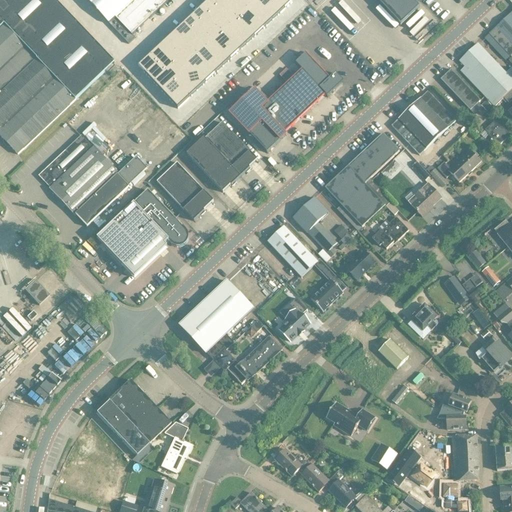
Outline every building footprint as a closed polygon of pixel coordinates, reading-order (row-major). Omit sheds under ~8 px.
[(54,0),(0,0),(0,135),(18,154),(36,137),(114,62),(75,21),(54,0)] [(86,0),(98,12),(95,16),(104,26),(108,23),(128,44),(134,37),(141,30),(139,28),(168,0),(86,0)] [(229,26),(237,18),(219,0),(208,0),(207,2),(229,26)] [(247,9),(237,0),(219,0),(237,18),(247,9)] [(254,0),(237,0),(247,9),(255,1),(254,0)] [(280,13),(272,4),(267,0),(259,0),(257,3),(272,20),(280,13)] [(289,0),(276,0),(272,4),(280,13),(291,2),(289,0)] [(376,0),(401,25),(420,7),(412,0),(376,0)] [(257,3),(255,1),(247,9),(264,28),(272,20),(257,3)] [(222,33),(229,26),(207,2),(199,9),(222,33)] [(213,41),(222,33),(199,9),(191,17),(213,41)] [(264,28),(247,9),(237,18),(254,37),(264,28)] [(489,34),(484,38),(504,59),(509,55),(511,52),(511,17),(510,14),(489,34)] [(206,48),(213,41),(191,17),(183,24),(206,48)] [(254,37),(237,18),(229,26),(246,44),(254,37)] [(198,55),(206,48),(183,24),(175,31),(198,55)] [(246,44),(229,26),(222,33),(239,51),(246,44)] [(188,64),(198,55),(175,31),(166,40),(188,64)] [(213,41),(230,59),(239,51),(222,33),(213,41)] [(173,65),(179,72),(188,64),(166,40),(157,48),(173,65)] [(230,59),(213,41),(206,48),(223,66),(230,59)] [(478,44),(460,62),(465,67),(460,71),(492,105),(494,106),(511,89),(511,80),(506,74),(479,45),(478,44)] [(287,45),(282,50),(286,54),(282,58),(286,62),(295,54),(287,45)] [(173,65),(157,48),(150,55),(158,64),(165,72),(173,65)] [(223,66),(206,48),(198,55),(215,74),(223,66)] [(334,48),(329,59),(341,64),(346,54),(334,48)] [(267,153),(286,135),(284,134),(326,95),(327,97),(329,96),(329,95),(343,82),(337,75),(336,73),(330,79),(306,54),(296,63),(302,70),(295,77),(286,69),(280,75),(288,84),(267,103),(255,90),(230,114),(243,127),(244,126),(250,132),(249,133),(267,153)] [(146,75),(158,64),(150,55),(138,66),(146,75)] [(215,74),(198,55),(188,64),(205,83),(215,74)] [(154,83),(165,72),(158,64),(146,75),(154,83)] [(205,83),(188,64),(179,72),(181,74),(197,91),(205,83)] [(173,81),(181,74),(179,72),(173,65),(165,72),(154,83),(162,92),(173,81)] [(480,101),(451,70),(441,79),(470,110),(478,103),(480,101)] [(173,81),(181,89),(189,98),(197,91),(181,74),(173,81)] [(170,100),(181,89),(173,81),(162,92),(170,100)] [(178,108),(189,98),(181,89),(170,100),(178,108)] [(427,92),(392,126),(420,155),(455,121),(427,92)] [(107,121),(126,103),(118,94),(99,112),(107,121)] [(115,130),(135,111),(126,103),(107,121),(115,130)] [(482,108),(478,103),(470,110),(475,115),(482,108)] [(135,111),(115,130),(123,138),(143,120),(135,111)] [(511,134),(501,123),(497,119),(485,130),(485,131),(481,135),(484,139),(489,135),(499,146),(511,134)] [(132,147),(151,129),(143,120),(123,138),(132,147)] [(222,123),(205,139),(204,138),(187,154),(223,193),(231,185),(232,186),(250,169),(249,168),(258,160),(222,123)] [(140,156),(159,137),(151,129),(132,147),(140,156)] [(383,134),(325,189),(362,228),(390,201),(372,183),(373,181),(371,179),(399,152),(383,134)] [(81,136),(70,146),(39,176),(51,188),(50,189),(75,215),(75,214),(87,226),(129,187),(128,186),(146,168),(136,158),(118,175),(117,174),(118,174),(93,148),(81,136)] [(168,146),(159,137),(140,156),(148,164),(168,146)] [(168,146),(148,164),(157,173),(176,155),(168,146)] [(411,156),(406,150),(396,159),(402,165),(411,156)] [(288,164),(297,159),(292,151),(283,156),(288,164)] [(444,163),(437,169),(446,178),(451,174),(459,183),(481,163),(470,151),(450,169),(444,163)] [(157,182),(184,210),(194,221),(205,211),(204,211),(214,201),(177,162),(157,182)] [(417,162),(411,166),(425,181),(430,176),(417,162)] [(431,166),(427,170),(430,173),(430,174),(443,188),(448,183),(435,169),(434,169),(431,166)] [(428,184),(415,196),(408,202),(422,217),(430,211),(429,210),(441,198),(428,184)] [(148,190),(120,217),(126,224),(104,246),(135,278),(168,247),(165,244),(169,241),(172,244),(180,247),(186,230),(183,227),(148,190)] [(329,213),(315,198),(304,208),(318,223),(329,213)] [(394,215),(398,211),(390,203),(386,207),(394,215)] [(318,223),(304,208),(293,219),(322,250),(318,254),(326,263),(336,253),(332,248),(337,244),(318,223)] [(126,224),(120,217),(97,239),(104,246),(126,224)] [(396,217),(382,231),(381,230),(372,239),(379,247),(382,244),(386,249),(397,240),(398,241),(408,231),(396,217)] [(495,230),(509,247),(511,243),(511,224),(510,227),(506,222),(495,230)] [(284,227),(268,242),(301,277),(317,262),(284,227)] [(346,246),(347,247),(353,241),(347,234),(340,241),(343,243),(339,247),(341,251),(346,246)] [(0,261),(9,271),(19,262),(0,242),(0,261)] [(356,280),(374,263),(364,253),(347,270),(356,280)] [(478,270),(486,264),(479,255),(471,262),(478,270)] [(493,287),(498,282),(491,273),(486,277),(493,287)] [(323,312),(343,293),(338,287),(342,284),(335,277),(311,300),(323,312)] [(511,293),(511,277),(495,291),(503,301),(511,293)] [(49,296),(35,280),(24,290),(39,306),(49,296)] [(220,347),(229,339),(226,335),(253,309),(227,281),(179,326),(206,354),(207,353),(213,360),(224,350),(220,347)] [(460,306),(463,303),(470,299),(460,286),(454,291),(451,293),(460,306)] [(9,294),(19,303),(25,297),(15,288),(9,294)] [(280,313),(286,320),(289,322),(280,331),(290,342),(297,336),(298,338),(305,331),(304,330),(310,324),(302,315),(307,310),(296,298),(290,304),(280,313)] [(425,304),(410,319),(423,331),(427,327),(431,331),(437,325),(433,321),(437,317),(425,304)] [(511,312),(509,310),(505,305),(494,314),(501,323),(506,324),(511,331),(511,332),(509,335),(511,338),(511,312)] [(53,312),(59,322),(63,320),(57,310),(53,312)] [(33,312),(27,317),(31,321),(37,316),(33,312)] [(475,336),(480,328),(469,320),(464,329),(475,336)] [(70,324),(59,329),(63,337),(70,333),(71,335),(75,333),(70,324)] [(458,346),(463,341),(447,326),(442,331),(458,346)] [(256,333),(251,327),(245,332),(251,338),(256,333)] [(232,342),(229,339),(220,347),(224,350),(213,360),(225,372),(227,369),(242,384),(249,378),(250,378),(251,378),(256,374),(256,375),(282,350),(269,337),(239,365),(225,349),(232,342)] [(485,346),(482,348),(487,354),(481,359),(493,372),(502,365),(510,357),(498,343),(494,338),(485,346)] [(397,369),(408,358),(390,340),(378,352),(397,369)] [(129,380),(107,401),(108,402),(128,423),(148,445),(170,424),(129,380)] [(402,384),(390,399),(396,405),(409,389),(425,401),(429,397),(409,380),(404,386),(402,384)] [(443,403),(441,411),(463,415),(464,412),(466,413),(471,401),(453,395),(449,405),(443,403)] [(128,423),(108,402),(96,413),(116,435),(128,423)] [(511,402),(505,409),(506,410),(499,415),(511,429),(511,427),(511,402)] [(333,426),(351,437),(358,425),(367,431),(375,418),(362,410),(358,417),(336,403),(326,418),(335,424),(333,426)] [(463,415),(441,411),(438,418),(439,419),(447,419),(447,430),(466,430),(466,417),(463,417),(463,415)] [(0,416),(0,424),(5,430),(9,426),(0,416)] [(148,445),(128,423),(116,435),(136,456),(148,445)] [(164,434),(174,439),(161,467),(176,474),(186,454),(187,455),(192,446),(183,442),(184,441),(182,440),(188,429),(175,423),(164,434)] [(478,461),(476,435),(452,436),(453,462),(478,461)] [(511,447),(496,449),(496,460),(511,459),(511,447)] [(299,455),(295,459),(285,449),(275,460),(292,477),(298,471),(302,475),(317,460),(315,457),(310,462),(307,460),(305,462),(304,461),(304,459),(304,458),(303,457),(300,457),(299,455)] [(405,478),(413,468),(416,470),(417,471),(420,467),(418,466),(416,464),(415,464),(420,457),(419,456),(410,450),(388,479),(391,482),(399,487),(405,478)] [(393,451),(389,457),(380,451),(373,461),(387,470),(397,454),(393,451)] [(511,470),(511,459),(496,460),(497,471),(511,470)] [(317,460),(302,475),(302,476),(319,492),(328,483),(332,488),(339,480),(345,475),(340,470),(329,481),(314,467),(319,462),(317,460)] [(479,480),(478,461),(453,462),(454,483),(479,480)] [(420,466),(420,467),(417,471),(413,477),(427,487),(435,477),(430,473),(420,466)] [(153,480),(145,509),(143,508),(141,511),(164,511),(173,486),(153,480)] [(339,480),(332,488),(329,491),(346,508),(354,499),(359,503),(366,496),(361,491),(356,497),(339,480)] [(467,511),(467,502),(457,503),(457,505),(453,505),(453,499),(457,499),(457,484),(443,484),(443,499),(446,499),(446,501),(445,501),(445,509),(457,509),(457,511),(467,511)] [(511,511),(511,486),(500,487),(501,498),(502,498),(503,509),(506,509),(505,511),(511,511)] [(265,511),(268,510),(251,493),(242,502),(237,497),(230,505),(235,510),(241,504),(248,511),(265,511)] [(382,511),(366,496),(359,503),(355,507),(360,511),(392,511),(393,511),(388,507),(382,511)] [(90,511),(48,500),(47,511),(49,511),(90,511)]
